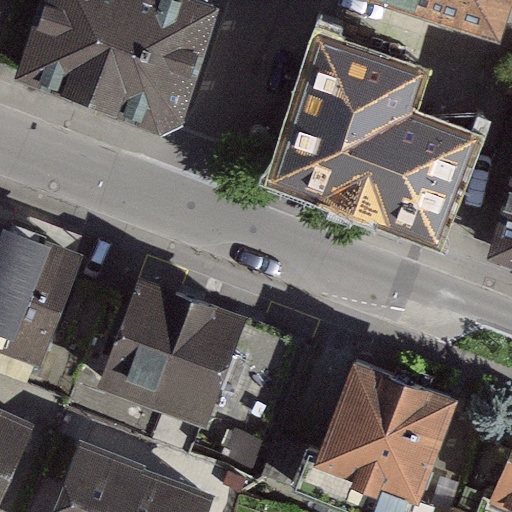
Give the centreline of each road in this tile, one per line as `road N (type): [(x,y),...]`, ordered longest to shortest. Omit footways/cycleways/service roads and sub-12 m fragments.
road 1 (tertiary): [(511,335),(198,221)]
road 2 (residential): [(273,0),(198,221)]
road 3 (tertiary): [(198,221),(0,146)]
